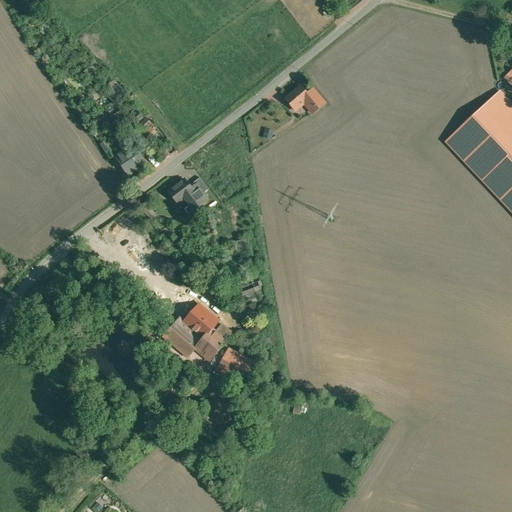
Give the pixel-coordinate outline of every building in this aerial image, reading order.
[(300,86),(286,99),(296,111),(304,104),(310,99),(307,95),(300,86)] [(325,104),(313,90),(307,95),(310,99),(304,104),(313,114),(325,104)] [(264,129),(261,137),(269,140),(272,132),(264,129)] [(116,155),(107,141),(101,145),(110,158),(116,155)] [(134,154),(130,148),(116,158),(128,176),(146,164),(138,151),(134,154)] [(209,189),(200,178),(194,183),(196,186),(197,185),(203,194),(209,189)] [(185,180),(169,192),(179,205),(186,200),(191,207),(194,204),(197,209),(208,200),(203,194),(197,185),(196,186),(192,189),(185,180)] [(239,287),(241,291),(257,286),(256,282),(239,287)] [(259,288),(237,292),(239,301),(260,297),(259,288)] [(206,306),(203,304),(201,304),(200,305),(199,304),(198,306),(197,304),(195,305),(193,307),(193,309),(193,310),(192,311),(191,311),(189,311),(187,314),(187,316),(189,317),(187,319),(186,321),(181,317),(171,329),(196,349),(213,329),(219,322),(205,310),(206,308),(206,306)] [(196,349),(171,329),(164,337),(189,358),(196,349)] [(228,341),(213,329),(196,349),(198,351),(210,362),(228,341)] [(167,360),(164,347),(152,350),(155,363),(167,360)] [(249,363),(230,353),(225,363),(221,370),(231,376),(232,374),(241,379),(249,363)] [(105,511),(115,501),(103,491),(89,505),(96,511),(105,511)]
